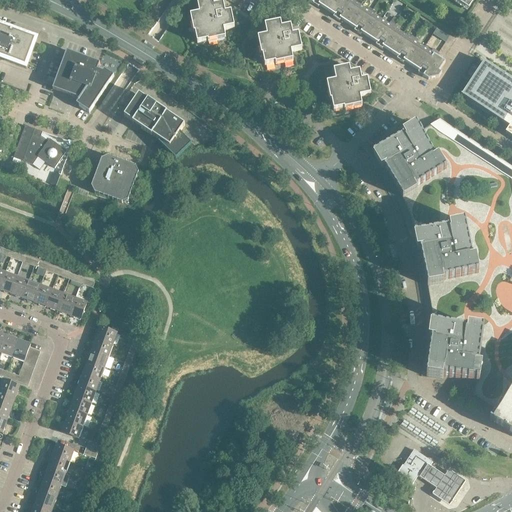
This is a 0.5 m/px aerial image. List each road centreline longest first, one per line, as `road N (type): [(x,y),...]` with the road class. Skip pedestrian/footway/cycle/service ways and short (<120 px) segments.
road 1 (residential): [(511,448),(413,383),(407,264),(387,206),(346,152)]
road 2 (secondary): [(328,482),(363,425),(385,353),(371,258),(318,179)]
road 3 (secondary): [(320,206),(359,288),(362,356),(345,407),(302,478)]
road 4 (residential): [(0,509),(62,338),(0,315)]
road 5 (secondary): [(237,116),(68,10)]
road 6 (residential): [(411,82),(298,10),(256,0)]
